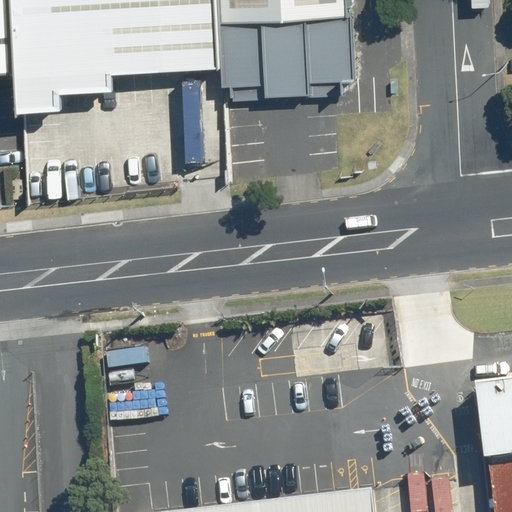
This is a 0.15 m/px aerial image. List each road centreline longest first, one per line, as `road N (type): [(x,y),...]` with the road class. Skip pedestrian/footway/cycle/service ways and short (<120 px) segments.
road 1 (primary): [(0,283),(465,232)]
road 2 (unclassified): [(465,232),(451,0)]
